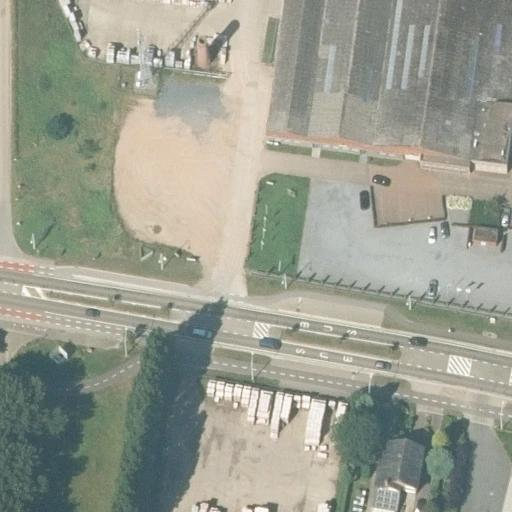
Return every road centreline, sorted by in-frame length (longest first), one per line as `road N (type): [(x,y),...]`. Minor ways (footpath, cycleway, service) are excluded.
road 1 (primary): [(0,294),(44,312),(511,392)]
road 2 (primary): [(511,364),(214,310),(48,287),(0,291)]
road 3 (unknown): [(335,172),(337,248),(510,281)]
road 4 (unknown): [(335,172),(511,192)]
